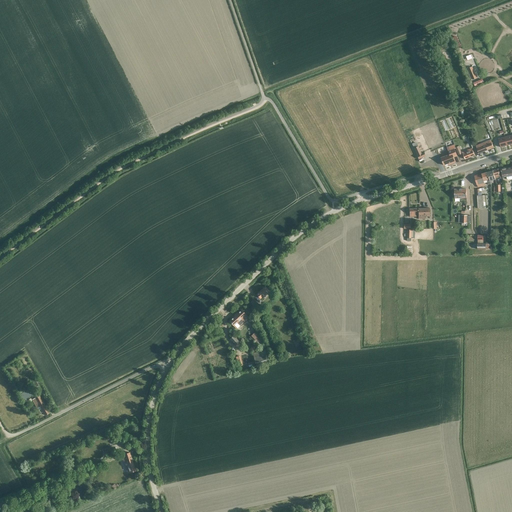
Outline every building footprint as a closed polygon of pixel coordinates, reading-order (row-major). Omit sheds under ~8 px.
[(468,69),(473,79),(477,77),(472,67),(468,69)] [(505,137),(498,138),(501,147),(507,145),(505,137)] [(479,153),(494,148),(491,140),(476,145),(479,153)] [(418,146),(414,148),(419,159),(425,156),(423,152),(421,153),(418,146)] [(450,154),(441,157),(444,165),(448,163),(449,165),(456,162),(454,157),(457,155),(454,148),(448,151),(450,154)] [(465,159),(474,155),(472,148),(462,152),(465,159)] [(511,166),(501,168),(501,174),(502,174),(502,177),(507,177),(507,179),(508,179),(511,178),(511,166)] [(493,171),(495,178),(499,177),(500,179),(501,179),(498,169),(493,171)] [(490,184),(490,181),(487,172),(474,176),(478,187),(485,185),(484,181),(487,180),(488,184),(490,184)] [(467,187),(455,187),(455,197),(467,197),(467,187)] [(410,217),(416,216),(416,219),(418,219),(418,218),(425,218),(425,215),(429,215),(429,207),(409,208),(410,217)] [(260,298),(269,290),(265,286),(256,294),(260,298)] [(259,305),(254,299),(250,302),(255,308),(259,305)] [(236,329),(248,317),(241,310),(236,314),(235,313),(234,315),(234,316),(229,321),(236,329)] [(256,330),(251,336),(261,346),(264,342),(259,336),(260,335),(256,330)] [(235,345),(239,341),(233,335),(229,339),(235,345)] [(256,366),(269,362),(266,349),(252,353),(256,366)] [(31,389),(20,395),(23,400),(34,394),(31,389)] [(45,414),(49,412),(39,395),(32,399),(37,408),(40,406),(45,414)] [(129,466),(127,467),(129,473),(136,470),(130,452),(122,455),(124,461),(127,460),(129,466)]
